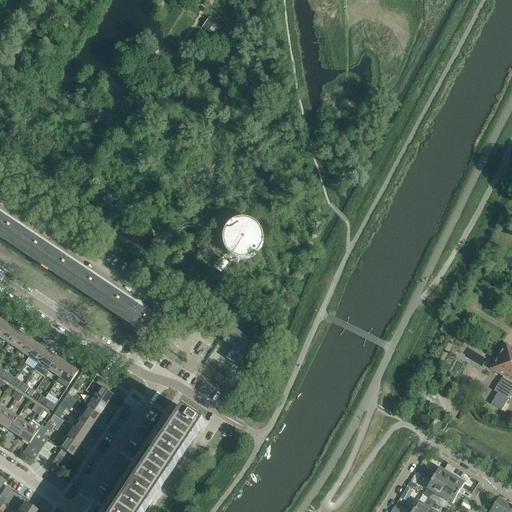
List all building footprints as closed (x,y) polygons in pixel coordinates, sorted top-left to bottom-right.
[(0,238),(125,322),(138,331),(142,326),(143,326),(144,325),(143,324),(152,312),(145,307),(144,305),(143,304),(142,303),(140,302),(137,302),(136,304),(129,300),(130,298),(0,210),(0,238)] [(229,226),(227,228),(226,230),(226,231),(225,232),(225,234),(224,235),(224,236),(224,237),(224,238),(224,240),(224,241),(224,242),(224,243),(224,245),(225,246),(225,247),(225,248),(226,249),(227,250),(227,251),(228,252),(229,253),(230,254),(232,256),(234,257),(236,258),(239,259),(240,259),(243,260),(245,260),(248,259),(249,259),(250,259),(253,258),(254,257),(256,255),(257,254),(258,253),(259,252),(260,251),(261,250),(261,249),(262,248),(262,247),(263,246),(263,244),(263,243),(263,242),(264,241),(264,240),(264,239),(263,237),(263,236),(263,235),(263,234),(262,233),(262,231),(261,230),(261,229),(260,228),(259,227),(258,226),(256,224),(254,223),(253,222),(251,221),(249,220),(247,220),(246,220),(244,220),(241,220),(239,220),(237,221),(236,221),(234,222),(232,224),(230,225),(229,226)] [(224,275),(231,265),(221,258),(214,268),(224,275)] [(152,289),(155,291),(157,292),(158,296),(162,291),(162,290),(153,284),(152,289)] [(0,338),(9,344),(17,331),(7,324),(0,334),(0,338)] [(257,344),(233,325),(224,341),(231,346),(230,347),(231,351),(232,353),(228,359),(241,368),(257,344)] [(17,331),(9,344),(19,351),(28,337),(17,331)] [(28,337),(19,351),(29,357),(38,344),(28,337)] [(39,364),(48,351),(38,344),(29,357),(39,364)] [(511,348),(506,345),(499,357),(511,364),(511,348)] [(48,351),(39,364),(49,371),(58,358),(48,351)] [(508,399),(511,393),(511,364),(499,357),(492,369),(505,377),(503,381),(501,384),(499,383),(494,391),(498,393),(491,404),(502,411),(508,399)] [(58,358),(49,371),(59,378),(68,365),(58,358)] [(70,385),(79,372),(68,365),(59,378),(70,385)] [(11,384),(15,378),(5,371),(1,377),(11,384)] [(15,378),(11,384),(21,391),(25,385),(15,378)] [(91,396),(95,398),(108,407),(115,396),(110,392),(113,388),(102,380),(91,396)] [(108,407),(95,398),(88,408),(101,417),(108,407)] [(50,402),(46,407),(52,411),(56,406),(50,402)] [(0,422),(8,411),(0,405),(0,422)] [(101,417),(88,408),(81,418),(94,427),(101,417)] [(184,409),(124,500),(115,511),(145,511),(150,504),(154,500),(166,481),(198,432),(204,424),(184,409)] [(0,424),(9,431),(18,417),(8,411),(0,422),(0,424)] [(20,437),(28,424),(18,417),(9,431),(20,437)] [(94,427),(81,418),(74,428),(87,437),(94,427)] [(38,433),(41,428),(31,421),(28,424),(20,437),(30,444),(31,443),(34,438),(38,433)] [(87,437),(74,428),(67,438),(80,447),(87,437)] [(48,440),(38,433),(34,438),(45,445),(48,440)] [(45,445),(34,438),(31,443),(41,451),(45,445)] [(60,448),(62,449),(73,456),(74,457),(80,447),(67,438),(60,448)] [(41,451),(31,443),(30,444),(27,448),(38,455),(41,451)] [(24,453),(35,461),(38,455),(27,448),(24,453)] [(59,454),(69,462),(73,456),(62,449),(59,454)] [(69,462),(59,454),(55,460),(66,467),(69,462)] [(66,467),(55,460),(52,465),(63,472),(66,467)] [(448,464),(444,471),(439,468),(433,478),(446,486),(456,469),(448,464)] [(48,470),(59,477),(63,472),(52,465),(48,470)] [(465,483),(460,480),(464,474),(456,469),(446,486),(459,494),(465,483)] [(425,473),(419,470),(416,476),(422,479),(425,473)] [(427,489),(435,494),(432,501),(435,503),(446,486),(433,478),(427,489)] [(443,499),(452,504),(459,494),(446,486),(435,503),(439,505),(443,499)] [(401,497),(400,498),(407,502),(413,492),(407,488),(404,492),(401,497)] [(498,498),(490,511),(503,511),(508,504),(498,498)] [(428,507),(419,502),(412,511),(429,511),(435,503),(432,501),(428,507)] [(37,511),(38,511),(25,502),(17,511),(37,511)] [(436,511),(435,511),(439,505),(435,503),(429,511),(436,511)]
